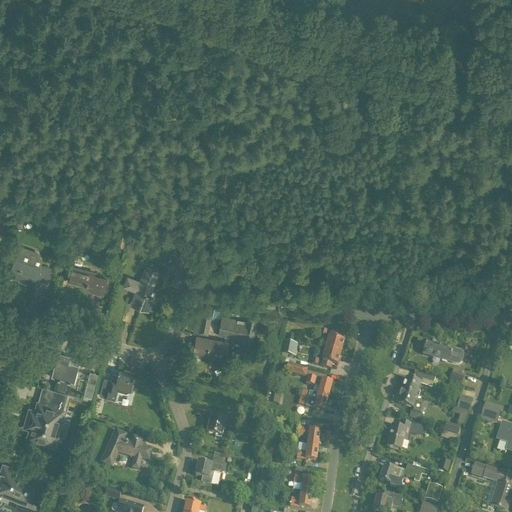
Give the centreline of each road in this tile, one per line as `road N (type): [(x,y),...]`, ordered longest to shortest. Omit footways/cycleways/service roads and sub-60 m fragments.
road 1 (track): [(511,73),(211,0)]
road 2 (unclassified): [(372,314),(191,296),(156,358)]
road 3 (unclassified): [(355,511),(413,315)]
road 4 (unclassified): [(325,511),(339,422),(372,314)]
road 5 (unclassified): [(443,511),(503,319)]
road 6 (unclassified): [(169,511),(186,445),(156,358)]
road 7 (unclassified): [(156,358),(28,325)]
